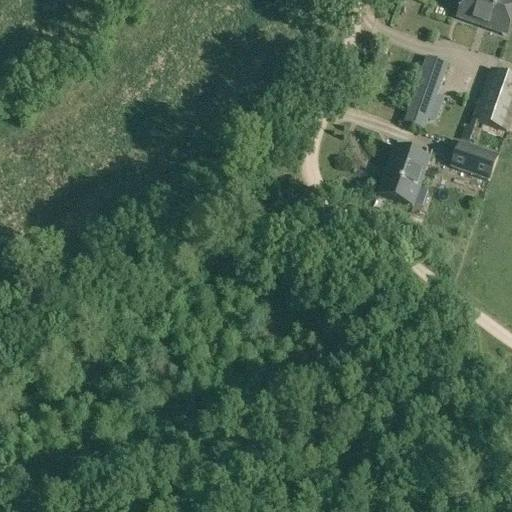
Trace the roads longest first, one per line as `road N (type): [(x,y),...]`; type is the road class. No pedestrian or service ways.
road 1 (track): [(311,169),(225,223),(0,414)]
road 2 (track): [(311,169),(333,203),(511,343)]
road 3 (track): [(361,0),(311,169)]
